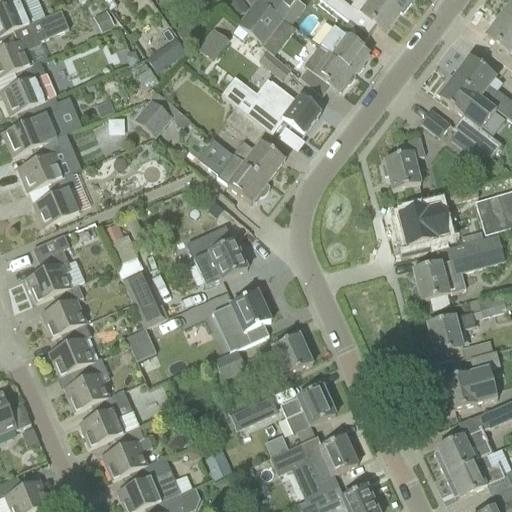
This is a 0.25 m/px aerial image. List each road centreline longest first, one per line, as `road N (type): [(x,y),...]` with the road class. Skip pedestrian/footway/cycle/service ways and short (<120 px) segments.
road 1 (residential): [(419,511),(358,387),(300,236),(304,202),(330,157),(457,0)]
road 2 (residential): [(71,511),(13,367),(0,358)]
